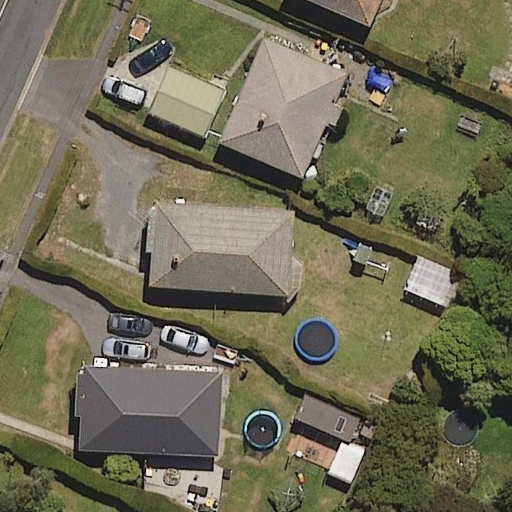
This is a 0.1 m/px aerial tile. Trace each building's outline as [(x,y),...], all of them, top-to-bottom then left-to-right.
[(339,0),(367,13),(372,0),(339,0)] [(301,165),(323,112),(336,117),(344,97),(332,91),(345,61),(263,25),(218,130),(301,165)] [(223,87),(165,61),(146,103),(203,129),(223,87)] [(143,276),(296,286),(298,254),(289,254),(292,205),(148,196),(143,276)] [(465,270),(389,241),(377,272),(453,302),(465,270)] [(223,361),(81,356),(77,442),(220,448),(223,361)] [(355,412),(303,389),(294,410),(346,433),(355,412)] [(365,445),(339,434),(325,467),(351,478),(365,445)]
